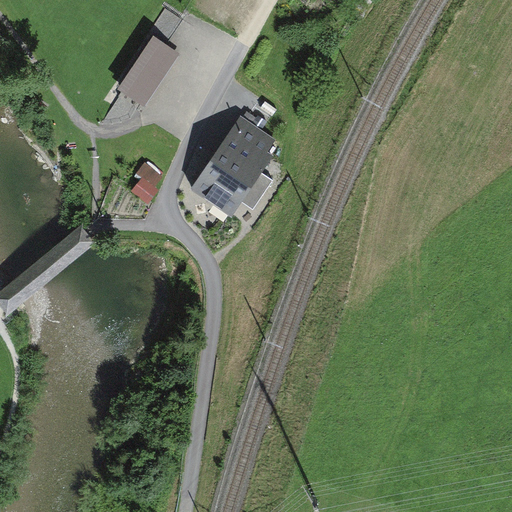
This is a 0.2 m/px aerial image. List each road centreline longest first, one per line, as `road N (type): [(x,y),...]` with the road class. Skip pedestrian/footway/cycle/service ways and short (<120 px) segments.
road 1 (track): [(185,511),(212,312),(203,253)]
road 2 (track): [(102,226),(0,312)]
